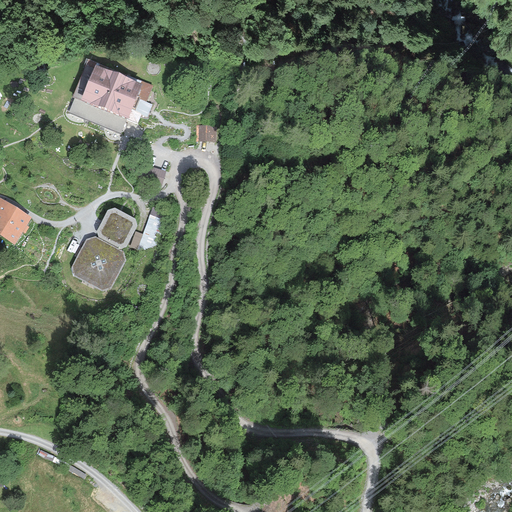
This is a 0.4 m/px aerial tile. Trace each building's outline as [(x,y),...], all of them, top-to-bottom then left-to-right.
[(35,63),(38,70),(48,66),(45,59),(35,63)] [(147,117),(151,106),(146,104),(153,87),(89,61),(69,113),(120,134),(126,120),(137,124),(141,115),(147,117)] [(20,120),(27,120),(33,115),(33,107),(27,102),(20,102),(15,107),(15,114),(20,120)] [(198,127),(198,140),(214,141),(214,128),(198,127)] [(135,164),(131,176),(161,185),(164,173),(135,164)] [(25,232),(29,226),(24,222),(27,217),(0,202),(0,233),(12,241),(20,229),(25,232)] [(136,230),(132,245),(153,251),(162,215),(150,211),(145,232),(136,230)] [(120,253),(133,228),(132,224),(114,214),(110,216),(97,240),(96,240),(87,243),(74,268),(76,276),(102,290),(110,287),(124,262),(121,253),(120,253)]
